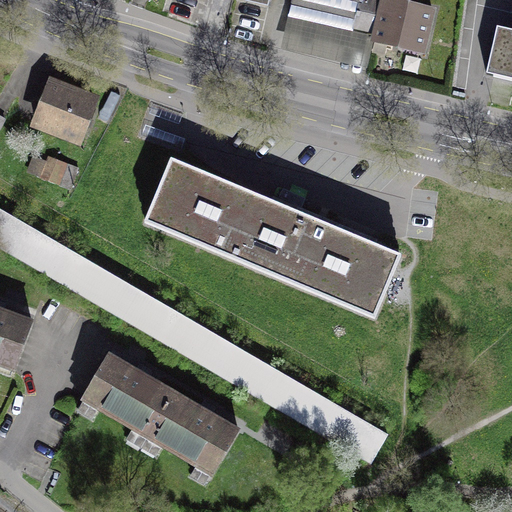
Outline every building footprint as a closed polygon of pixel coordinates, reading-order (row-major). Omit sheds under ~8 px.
[(292,0),(289,17),(350,31),(347,46),(363,49),(365,39),(372,10),(381,12),(383,0),(292,0)] [(365,39),(421,52),(431,9),(390,0),(383,0),(381,12),(372,10),(365,39)] [(486,74),(511,80),(511,31),(497,28),(486,74)] [(78,82),(57,74),(36,125),(77,141),(93,100),(84,96),(74,93),(78,82)] [(71,185),(77,162),(34,152),(29,175),(71,185)] [(348,235),(171,160),(144,223),(374,319),(401,257),(348,235)] [(0,247),(371,463),(387,435),(0,210),(0,247)] [(0,364),(13,369),(12,371),(14,371),(31,324),(2,313),(3,310),(0,308),(0,364)] [(145,440),(173,394),(104,354),(77,400),(145,440)] [(173,394),(145,440),(211,478),(238,432),(173,394)]
